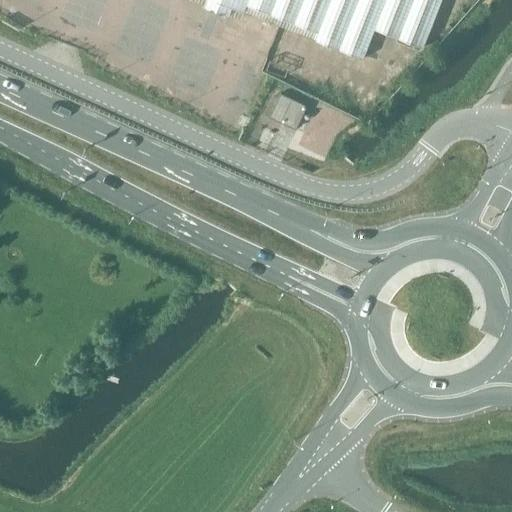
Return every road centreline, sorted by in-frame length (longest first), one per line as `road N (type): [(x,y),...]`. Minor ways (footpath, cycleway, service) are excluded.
road 1 (unclassified): [(484,123),(451,127),(382,185),(326,191),(0,49)]
road 2 (primary): [(307,227),(0,86)]
road 3 (primary): [(0,130),(286,276)]
road 4 (primary): [(459,229),(421,228),(374,241),(307,227)]
